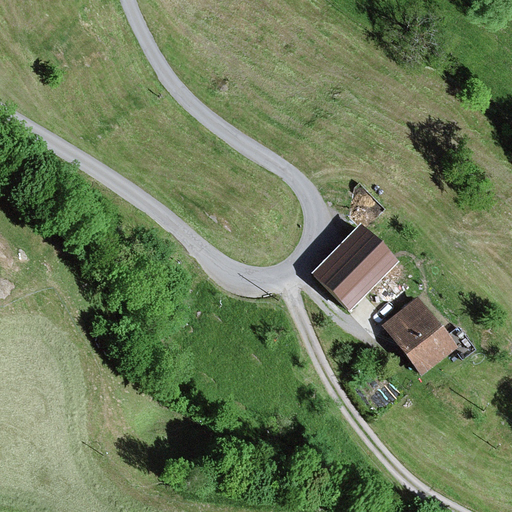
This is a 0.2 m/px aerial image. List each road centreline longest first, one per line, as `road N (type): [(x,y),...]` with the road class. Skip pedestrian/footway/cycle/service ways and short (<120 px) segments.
road 1 (unclassified): [(127,0),(168,82),(220,129),(289,173),(312,208),(317,236),(308,262),(259,282),(227,274),(144,202),(0,114)]
road 2 (track): [(259,282),(435,503),(456,511)]
